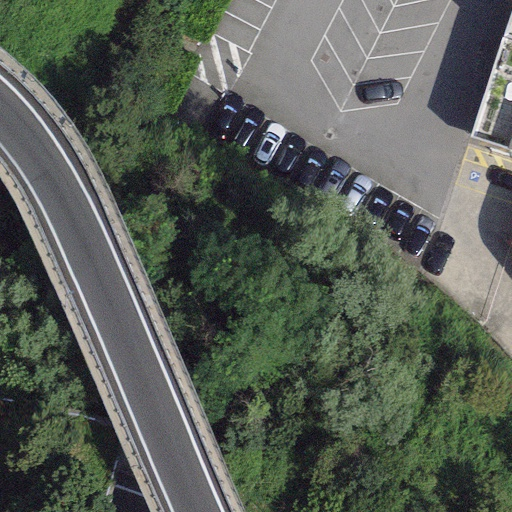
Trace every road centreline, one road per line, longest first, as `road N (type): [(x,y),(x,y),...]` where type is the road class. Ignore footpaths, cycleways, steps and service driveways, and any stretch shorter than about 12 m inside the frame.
road 1 (primary): [(0,142),(62,233),(187,511)]
road 2 (primary): [(121,511),(0,480)]
